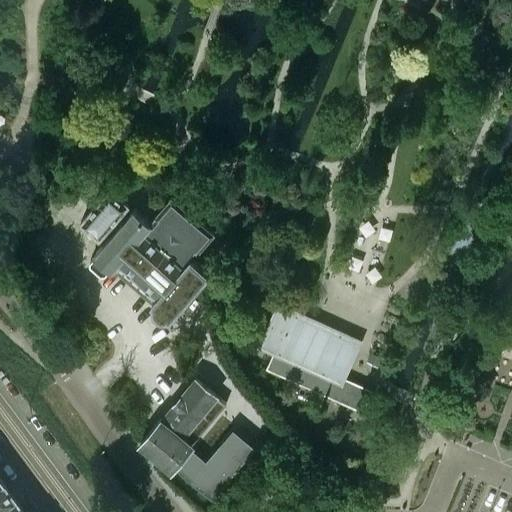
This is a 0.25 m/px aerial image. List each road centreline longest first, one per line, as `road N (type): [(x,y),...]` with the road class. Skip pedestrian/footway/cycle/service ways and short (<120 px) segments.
road 1 (residential): [(169,511),(0,292)]
road 2 (unknown): [(148,336),(170,323),(199,326),(251,405)]
road 3 (tertiary): [(78,511),(0,406)]
